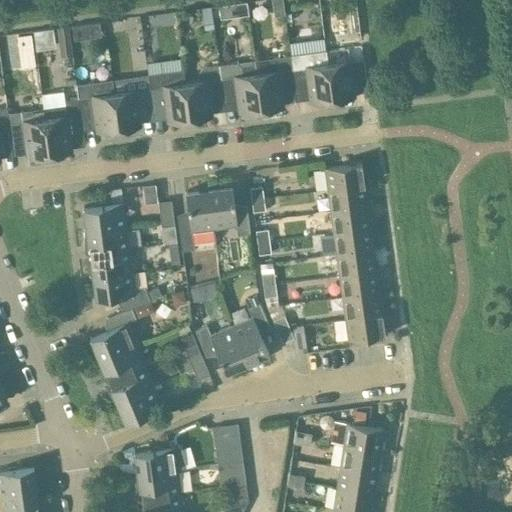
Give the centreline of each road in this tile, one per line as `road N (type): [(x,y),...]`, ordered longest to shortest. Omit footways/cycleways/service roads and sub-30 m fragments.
road 1 (residential): [(0,187),(379,134)]
road 2 (residential): [(71,454),(262,382),(284,388),(397,375),(395,397)]
road 3 (residential): [(65,431),(0,272)]
